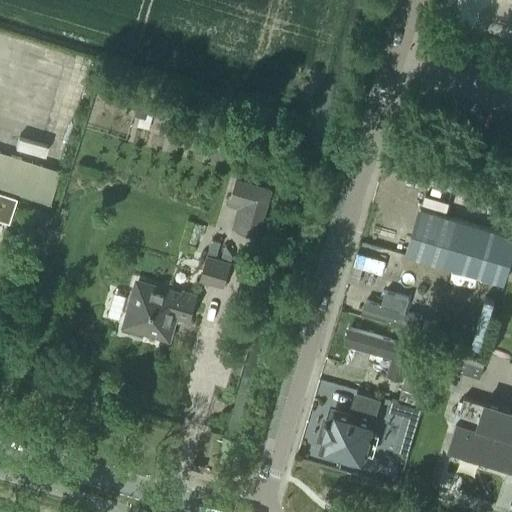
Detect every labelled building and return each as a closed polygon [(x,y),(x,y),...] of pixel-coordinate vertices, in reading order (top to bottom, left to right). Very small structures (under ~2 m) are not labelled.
[(135,112),(135,114),(135,115),(136,115),(137,115),(139,116),(139,117),(138,122),(138,123),(139,123),(139,124),(142,125),(143,125),(144,125),(145,125),(146,126),(148,126),(149,126),(150,124),(151,120),(152,118),(152,116),(152,115),(153,113),(154,110),(153,109),(151,108),(150,107),(150,108),(149,107),(148,106),(146,106),(143,105),(142,105),(140,105),(140,104),(138,104),(138,105),(137,107),(137,105),(136,109),(136,110),(136,111),(135,112)] [(0,151),(0,188),(49,203),(59,170),(57,169),(30,161),(0,151)] [(235,176),(228,203),(237,206),(231,227),(259,235),(272,187),(235,176)] [(0,191),(0,218),(8,221),(16,196),(0,191)] [(503,282),(511,249),(511,234),(420,207),(406,253),(503,282)] [(223,285),(230,263),(206,255),(199,278),(223,285)] [(190,320),(197,295),(184,291),(183,293),(136,279),(123,324),(169,337),(176,316),(190,320)] [(408,296),(385,290),(382,303),(364,299),(361,312),(400,323),(408,296)] [(404,379),(398,397),(418,404),(429,368),(410,362),(415,345),(350,325),(344,342),(391,356),(386,373),(404,379)] [(364,449),(372,452),(378,433),(370,431),(380,398),(356,390),(349,413),(334,408),(330,419),(327,418),(321,436),(326,437),(323,448),(361,459),(364,449)] [(511,468),(511,413),(508,412),(510,408),(480,399),(480,400),(483,401),(479,415),(461,409),(465,394),(464,394),(447,449),(511,468)]
